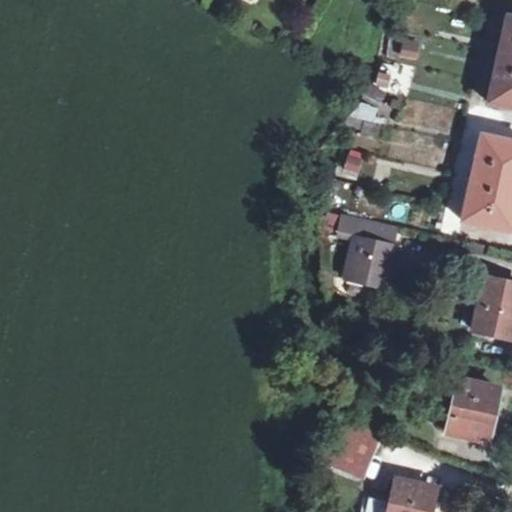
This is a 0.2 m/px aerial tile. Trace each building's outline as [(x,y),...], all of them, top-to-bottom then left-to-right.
[(511,20),(506,19),(487,105),(511,110),(511,20)] [(401,40),(398,58),(416,60),(419,42),(401,40)] [(393,74),(393,92),(407,93),(408,75),(393,74)] [(373,123),(378,108),(358,101),(353,117),(373,123)] [(511,144),(481,137),(462,223),(511,233),(511,144)] [(357,174),(362,153),(347,150),(342,171),(357,174)] [(360,242),(365,221),(340,216),(336,237),(353,241),(360,242)] [(360,242),(353,241),(344,281),(366,286),(367,279),(386,284),(394,249),(392,249),(396,228),(365,221),(360,242)] [(511,285),(484,279),(472,332),(511,343),(511,341),(511,285)] [(371,336),(373,324),(357,320),(354,332),(371,336)] [(497,390),(458,382),(446,434),(485,444),(491,417),(497,390)] [(381,435),(347,421),(329,465),(363,480),(381,435)] [(387,504),(367,500),(365,511),(429,511),(434,490),(393,480),(387,504)]
